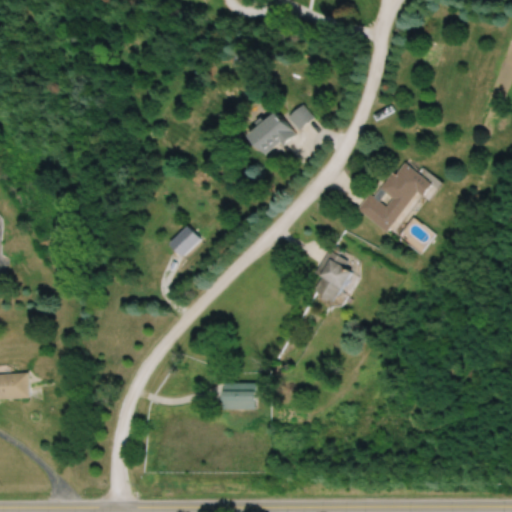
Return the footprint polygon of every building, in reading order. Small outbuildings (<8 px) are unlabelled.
[(314,117),(302,104),(288,116),(300,129),(314,117)] [(250,134),(267,155),(295,133),(278,111),(250,134)] [(357,211),(393,233),(419,192),(428,198),(438,183),(401,159),(377,198),(368,193),(357,211)] [(169,242),(188,224),(201,238),(182,255),(169,242)] [(351,259),(328,249),(317,274),(324,277),(316,294),(339,304),(354,270),(347,267),(351,259)] [(30,373),(0,373),(0,397),(30,397),(30,373)] [(224,381),(256,381),(256,406),(224,406),(224,381)]
